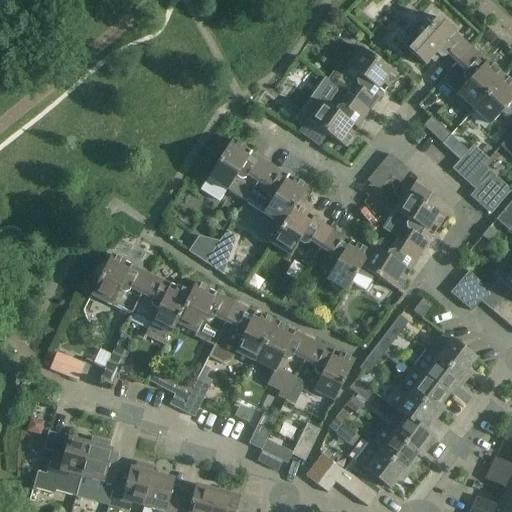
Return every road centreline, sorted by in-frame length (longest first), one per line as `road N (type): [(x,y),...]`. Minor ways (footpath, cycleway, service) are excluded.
road 1 (residential): [(511,353),(445,303),(433,268),(461,228),(455,201),(392,139),(376,143),(345,181),(262,131)]
road 2 (residential): [(276,483),(227,451),(62,386)]
road 3 (residential): [(511,372),(492,391),(419,511)]
